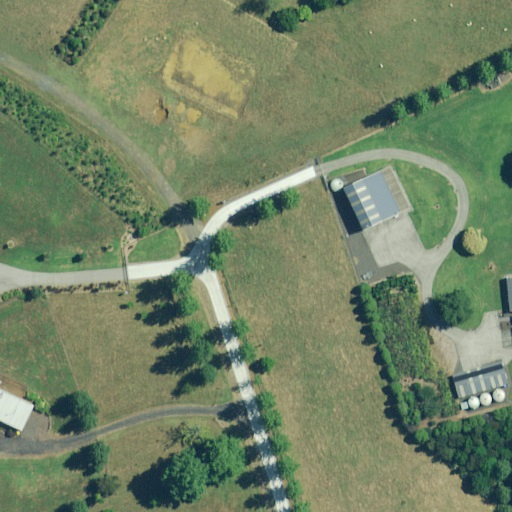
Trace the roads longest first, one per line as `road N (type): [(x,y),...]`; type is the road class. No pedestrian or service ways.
road 1 (unclassified): [(278,511),(192,224),(119,137),(33,70),(0,56)]
road 2 (unknown): [(203,264),(36,278),(0,273)]
